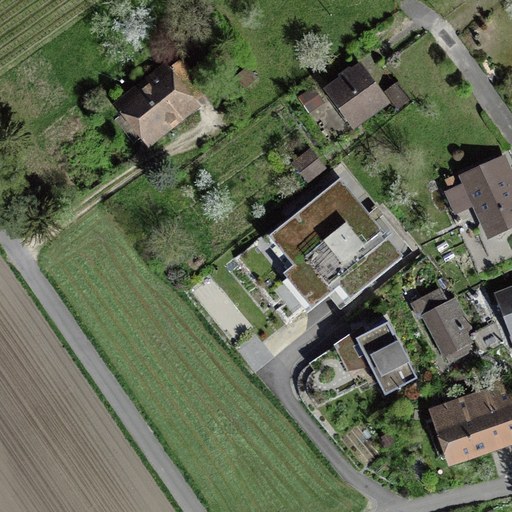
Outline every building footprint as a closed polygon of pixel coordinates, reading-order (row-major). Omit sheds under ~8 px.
[(214,27),(191,45),(201,57),(223,39),(214,27)] [(180,61),(124,106),(149,137),(206,92),(180,61)] [(332,90),(355,122),(383,101),(360,70),(332,90)] [(399,84),(389,91),(401,108),(411,100),(399,84)] [(311,152),(296,164),(308,179),(323,167),(311,152)] [(511,192),(498,161),(464,177),(490,234),(511,223),(511,192)] [(351,290),(398,252),(343,184),(278,236),(301,266),(292,274),(312,299),(340,277),(351,290)] [(476,339),(474,335),(455,299),(447,303),(440,290),(412,305),(419,318),(424,315),(448,361),(472,349),(468,343),(475,340),(476,339)] [(511,292),(500,297),(511,326),(511,292)] [(373,325),(374,329),(356,338),(385,394),(418,378),(388,322),(384,317),(373,325)] [(474,335),(476,339),(475,340),(483,354),(501,344),(491,325),(474,335)] [(511,399),(504,377),(493,381),(497,391),(493,392),(492,389),(435,409),(453,459),(511,437),(511,399)]
